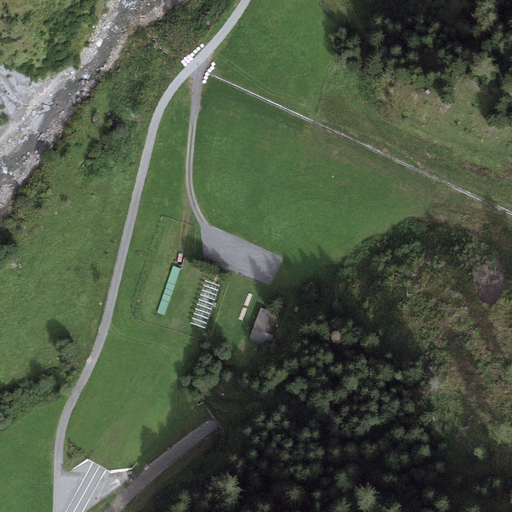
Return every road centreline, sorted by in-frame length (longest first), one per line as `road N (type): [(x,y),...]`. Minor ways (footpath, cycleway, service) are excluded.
road 1 (unclassified): [(69,511),(58,485),(62,431),(105,327),(152,129),(165,95),(246,0)]
road 2 (secondary): [(301,0),(218,216),(76,511)]
